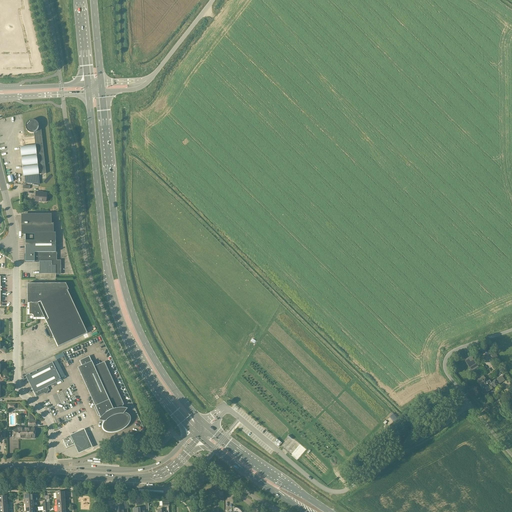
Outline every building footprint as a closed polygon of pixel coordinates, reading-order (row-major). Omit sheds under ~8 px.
[(0,0),(0,68),(32,68),(32,64),(18,4),(22,3),(23,2),(22,0),(0,0)] [(41,126),(39,126),(39,125),(38,124),(38,123),(37,123),(37,122),(36,122),(36,121),(35,121),(34,121),(34,120),(33,120),(32,120),(31,120),(30,120),(30,121),(29,121),(28,121),(28,122),(27,122),(27,123),(26,123),(26,124),(26,125),(26,126),(26,127),(26,128),(26,129),(26,130),(27,131),(28,132),(29,133),(30,133),(31,133),(32,133),(33,133),(34,133),(35,145),(20,147),(23,176),(46,174),(41,126)] [(47,194),(43,193),(43,192),(36,192),(35,201),(46,202),(47,194)] [(25,234),(34,234),(34,240),(25,240),(25,262),(39,262),(39,274),(60,274),(59,261),(56,261),(55,243),(54,243),(54,234),(51,234),(51,224),(49,224),(49,215),(23,215),(23,234),(25,234)] [(45,319),(48,325),(44,326),(44,328),(50,340),(54,338),(58,347),(87,333),(67,290),(68,289),(66,283),(27,284),(27,303),(28,303),(28,319),(45,319)] [(36,397),(42,394),(44,393),(46,394),(47,393),(48,391),(49,391),(48,387),(61,380),(57,371),(61,369),(57,360),(65,356),(63,352),(55,357),(56,360),(25,376),(34,393),(36,397)] [(103,364),(94,368),(89,356),(80,360),(82,366),(78,367),(81,375),(93,401),(92,401),(93,402),(96,409),(96,408),(101,418),(100,420),(105,421),(104,422),(103,423),(103,425),(103,426),(103,427),(103,429),(104,430),(105,431),(106,432),(107,432),(109,432),(110,432),(111,432),(113,432),(114,432),(116,432),(118,431),(119,430),(121,430),(123,428),(124,428),(125,427),(126,426),(127,425),(128,424),(129,422),(129,421),(129,420),(129,418),(129,417),(128,416),(127,415),(126,414),(125,414),(123,413),(123,412),(125,410),(126,409),(124,409),(122,405),(119,398),(115,389),(103,364)] [(471,371),(478,366),(472,357),(465,361),(471,371)] [(499,385),(496,380),(491,383),(490,380),(488,382),(485,378),(482,381),(481,379),(477,381),(482,390),(485,388),(487,392),(499,385)] [(28,421),(28,427),(36,426),(36,421),(34,421),(34,418),(31,414),(29,414),(29,421),(28,421)] [(399,432),(404,438),(412,432),(407,426),(399,432)] [(25,428),(20,428),(13,428),(14,438),(17,438),(28,438),(28,437),(30,437),(30,438),(34,438),(34,429),(26,429),(25,428)] [(75,444),(74,444),(78,453),(92,447),(84,429),(70,435),(70,436),(72,436),(75,444)] [(70,436),(63,440),(66,448),(74,444),(75,444),(72,436),(70,436)] [(278,447),(281,443),(276,439),(273,443),(278,447)] [(169,506),(168,501),(162,501),(163,506),(165,506),(165,510),(158,510),(157,511),(168,511),(168,506),(169,506)]
